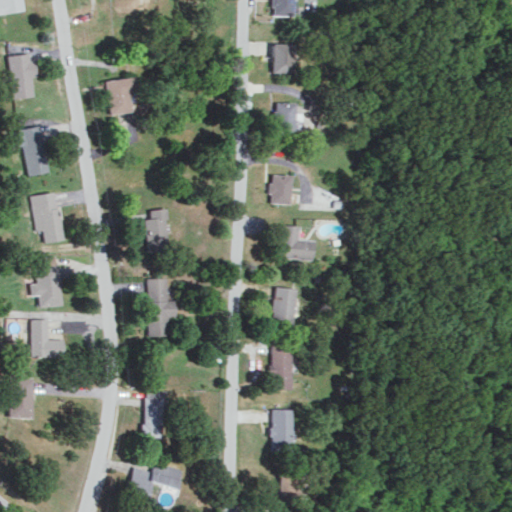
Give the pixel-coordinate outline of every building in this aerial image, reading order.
[(0,0),(0,12),(19,9),(17,0),(0,0)] [(290,0),(269,0),(270,14),(290,14),(290,0)] [(290,43),(270,42),(269,70),(289,71),(290,43)] [(4,54),(9,98),(30,95),(28,76),(30,76),(27,51),(4,54)] [(129,90),(128,76),(101,78),(105,112),(125,110),(123,91),(129,90)] [(292,102),(271,101),(270,129),(291,130),(292,102)] [(44,171),(38,124),(7,128),(9,145),(20,144),(24,173),(44,171)] [(287,201),(287,172),(266,172),(266,201),(287,201)] [(29,193),(35,241),(59,238),(53,190),(29,193)] [(145,249),(166,248),(163,206),(147,207),(148,216),(143,216),(145,249)] [(295,223),(279,223),(278,234),(275,234),(274,256),(309,257),(310,237),(295,237),(295,223)] [(35,293),(36,305),(58,303),(54,253),(32,255),(34,281),(27,282),(28,294),(35,293)] [(143,276),(145,334),(166,333),(165,315),(173,315),(172,298),(165,298),(164,276),(143,276)] [(293,286),(271,285),(270,317),(291,318),(293,286)] [(60,355),(60,337),(44,337),(45,317),(28,317),(27,355),(60,355)] [(287,387),(288,343),(268,343),(267,387),(287,387)] [(28,415),(29,376),(5,376),(4,415),(28,415)] [(160,389),(141,388),(140,435),(159,435),(160,389)] [(286,407),(266,407),(266,449),(286,449),(286,407)] [(178,468),(150,461),(148,470),(130,465),(121,497),(142,502),(148,480),(173,486),(178,468)] [(294,470),(275,470),(275,499),(294,500),(294,470)]
